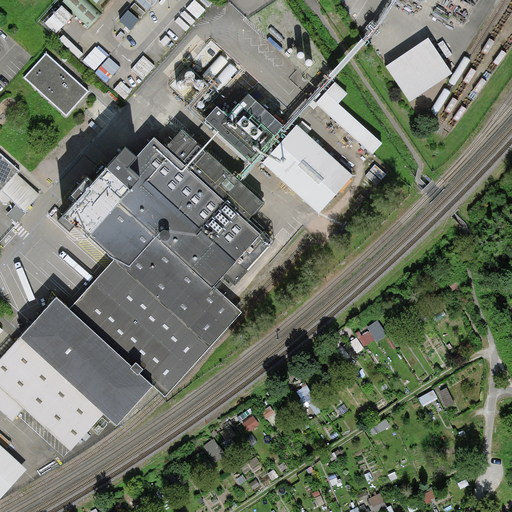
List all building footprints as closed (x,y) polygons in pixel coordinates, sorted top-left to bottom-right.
[(64,0),(62,3),(89,27),(102,13),(87,0),(64,0)] [(427,41),(383,71),(407,106),(451,76),(427,41)] [(24,77),(67,117),(89,94),(46,54),(24,77)] [(348,94),(335,83),(316,104),(373,155),(383,144),(339,104),(348,94)] [(282,127),(247,95),(216,129),(251,161),(282,127)] [(296,124),(263,161),(319,212),(353,176),(296,124)] [(67,310),(54,299),(0,358),(0,416),(9,424),(19,413),(65,454),(97,420),(110,432),(149,389),(157,397),(233,311),(210,291),(220,280),(230,289),(270,245),(246,223),(261,206),(179,132),(160,153),(148,142),(133,159),(122,149),(80,195),(74,190),(59,206),(65,212),(53,225),(76,246),(83,238),(110,263),(67,310)] [(0,152),(0,189),(19,169),(0,152)] [(0,499),(24,473),(0,450),(0,499)]
